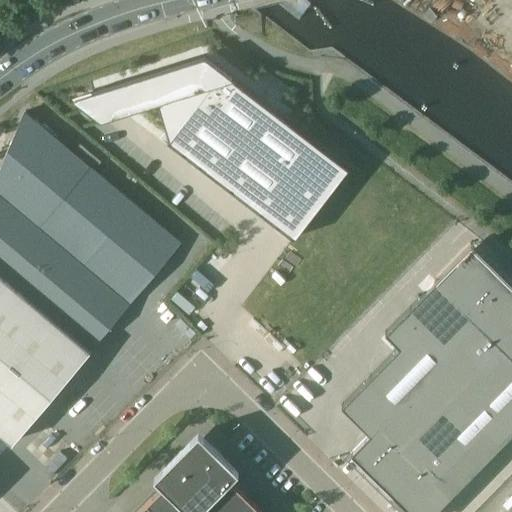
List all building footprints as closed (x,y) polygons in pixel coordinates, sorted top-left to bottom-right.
[(272,0),(298,20),(311,4),(311,3),(306,0),(272,0)] [(197,54),(69,94),(101,118),(157,100),(169,137),(167,139),(292,235),(345,167),(197,54)] [(180,242),(27,112),(25,114),(0,167),(0,431),(12,442),(180,242)] [(511,282),(471,243),(387,328),(401,343),(343,402),(372,431),(351,452),(411,511),(432,511),(511,430),(511,282)] [(162,485),(135,511),(138,511),(147,504),(155,511),(263,511),(230,479),(238,470),(198,431),(154,477),(162,485)]
